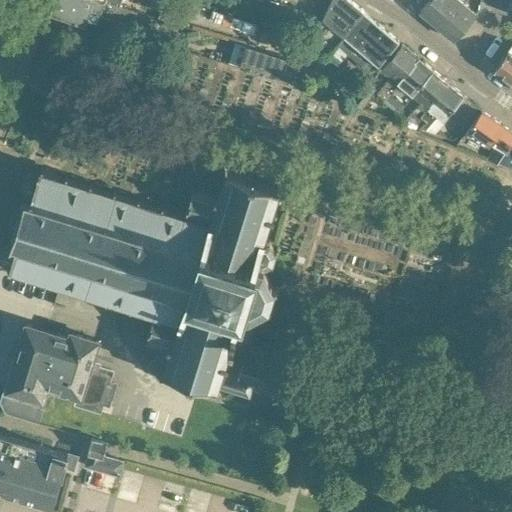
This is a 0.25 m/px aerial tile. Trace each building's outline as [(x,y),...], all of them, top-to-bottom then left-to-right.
[(100,0),(52,0),(49,11),(87,24),(88,20),(96,22),(101,9),(108,11),(113,17),(134,24),(137,12),(119,6),(100,0)] [(185,0),(132,0),(162,9),(160,17),(186,25),(193,2),(185,0)] [(351,0),(331,0),(325,16),(345,33),(363,10),(351,0)] [(429,0),(420,11),(437,25),(457,0),(429,0)] [(475,13),(460,0),(457,0),(437,25),(454,39),(475,13)] [(214,9),(211,19),(229,25),(232,15),(214,9)] [(399,40),(363,10),(337,44),(371,73),(399,40)] [(511,42),(494,68),(511,81),(511,42)] [(389,92),(419,57),(402,43),(389,58),(383,68),(392,75),(383,86),(378,93),(384,99),(389,92)] [(301,61),(285,56),(247,44),(240,66),(278,78),(291,82),(294,76),(301,61)] [(433,69),(419,57),(389,92),(404,104),(413,94),(433,69)] [(413,111),(401,125),(410,129),(420,117),(450,83),(434,69),(413,94),(421,101),(413,111)] [(306,80),(294,76),(291,82),(303,86),(306,80)] [(361,88),(369,93),(373,88),(365,82),(361,88)] [(420,117),(410,129),(418,132),(434,113),(445,120),(450,113),(464,124),(479,107),(450,83),(420,117)] [(369,93),(361,88),(351,102),(359,107),(369,93)] [(481,109),(467,130),(471,133),(485,143),(486,141),(489,145),(492,141),(495,143),(504,149),(496,161),(511,167),(511,130),(484,111),(481,109)] [(276,289),(283,287),(282,285),(275,285),(265,266),(272,263),(275,265),(277,263),(275,260),(277,253),(279,253),(278,250),(274,251),(267,244),(269,239),(264,237),(270,216),(276,218),(278,213),(272,211),(278,191),(286,186),(284,183),(277,187),(231,172),(226,163),(222,165),(228,175),(221,197),(195,190),(192,183),(189,186),(192,192),(185,215),(163,208),(164,206),(161,205),(161,207),(138,200),(138,199),(137,198),(136,200),(115,193),(116,191),(114,190),(113,192),(90,185),(91,184),(89,183),(89,184),(39,168),(38,173),(32,171),(23,176),(21,182),(26,192),(31,193),(31,196),(23,194),(19,207),(14,205),(9,223),(14,224),(10,237),(17,240),(16,242),(10,240),(1,245),(0,248),(0,253),(4,261),(10,263),(8,267),(10,268),(10,270),(11,271),(12,268),(35,275),(34,278),(36,279),(37,276),(59,283),(58,285),(60,285),(61,284),(82,291),(82,293),(84,293),(85,291),(106,298),(106,300),(108,301),(108,299),(131,306),(131,308),(133,308),(133,306),(155,313),(146,337),(140,341),(142,343),(149,341),(172,347),(165,368),(157,374),(159,377),(168,373),(213,389),(218,397),(222,394),(218,387),(221,377),(272,393),(282,361),(261,355),(264,346),(239,339),(251,335),(253,336),(255,333),(252,332),(254,325),(256,324),(256,321),(252,323),(248,314),(269,306),(275,311),(276,308),(271,303),(276,289)] [(204,168),(192,175),(197,185),(210,178),(204,168)] [(207,180),(200,183),(204,190),(210,186),(207,180)] [(126,311),(119,332),(140,338),(146,317),(126,311)] [(70,336),(26,323),(2,400),(7,409),(37,418),(48,385),(79,395),(77,401),(100,408),(102,400),(108,402),(114,382),(108,380),(111,369),(97,365),(98,362),(92,360),(98,339),(71,331),(70,336)] [(158,356),(149,362),(156,371),(164,364),(158,356)] [(0,488),(52,504),(53,502),(63,466),(73,469),(77,456),(68,453),(68,452),(0,432),(0,488)] [(105,450),(106,443),(107,442),(107,441),(91,437),(89,446),(88,450),(88,452),(85,464),(119,474),(121,466),(123,460),(103,454),(105,450)]
